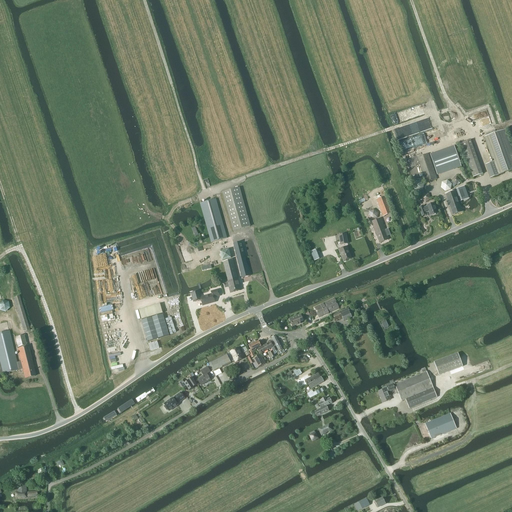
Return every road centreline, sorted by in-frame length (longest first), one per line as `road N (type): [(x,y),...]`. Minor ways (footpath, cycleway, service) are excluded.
road 1 (track): [(275,302),(254,240),(230,233),(219,195),(204,190),(143,0)]
road 2 (track): [(487,172),(468,126),(440,129),(432,113),(209,192)]
road 3 (unclassified): [(292,334),(283,358),(48,486),(48,511)]
road 4 (unclassified): [(0,439),(73,419),(186,342),(257,309)]
road 5 (unclassified): [(257,309),(511,205)]
road 6 (unclassified): [(410,511),(316,352),(292,334)]
road 7 (track): [(468,126),(443,95),(411,0)]
road 8 (track): [(398,399),(404,412),(414,409),(511,364)]
